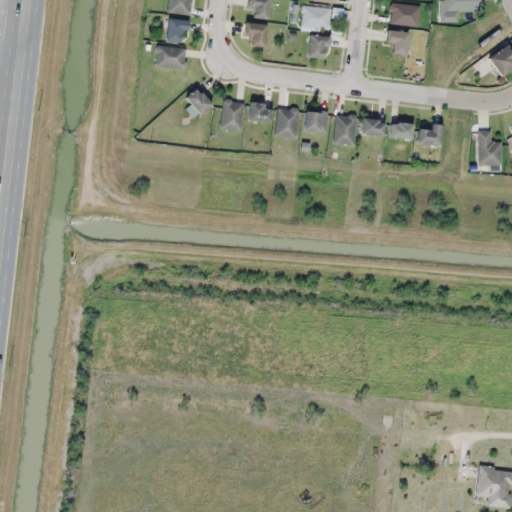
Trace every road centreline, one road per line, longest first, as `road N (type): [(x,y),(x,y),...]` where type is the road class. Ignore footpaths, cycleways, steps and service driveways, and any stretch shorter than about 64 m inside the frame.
road 1 (residential): [(221,0),(225,46),(241,66),(265,76),(351,94),(494,106),(511,99)]
road 2 (secondary): [(34,0),(0,303)]
